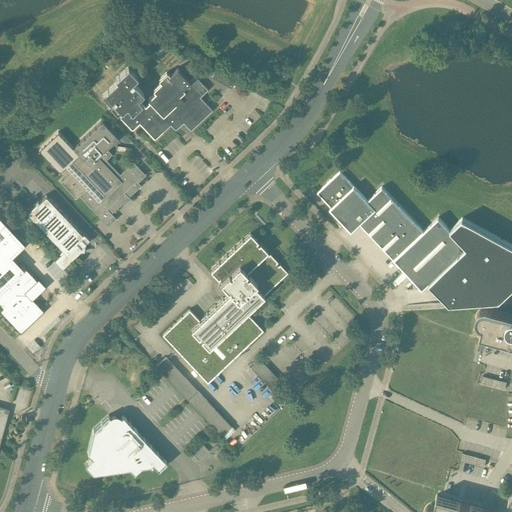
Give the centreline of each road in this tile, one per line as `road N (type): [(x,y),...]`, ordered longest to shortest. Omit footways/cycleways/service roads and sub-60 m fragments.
road 1 (unclassified): [(156,511),(320,471),(344,452),(376,317),(250,174)]
road 2 (unclassified): [(56,382),(86,322),(250,174)]
road 3 (unclassified): [(250,174),(303,119),(370,0)]
road 4 (unknown): [(331,261),(247,348)]
